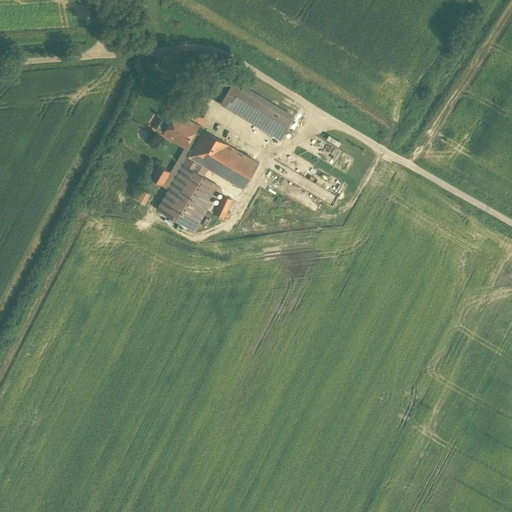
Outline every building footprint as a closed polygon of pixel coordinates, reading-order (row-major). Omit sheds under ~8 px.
[(234,81),(221,103),(281,139),(294,116),(234,81)] [(164,134),(192,151),(202,135),(195,131),(197,128),(183,120),(185,118),(177,113),(176,114),(167,108),(156,128),(165,133),(164,134)] [(184,165),(158,208),(194,230),(220,186),(203,176),(208,168),(243,189),(259,163),(205,130),(202,135),(192,151),(189,156),(197,161),(192,170),(184,165)] [(159,165),(151,178),(162,184),(170,171),(159,165)] [(140,188),(134,199),(145,205),(151,194),(140,188)] [(224,195),(215,214),(223,218),(232,199),(224,195)]
